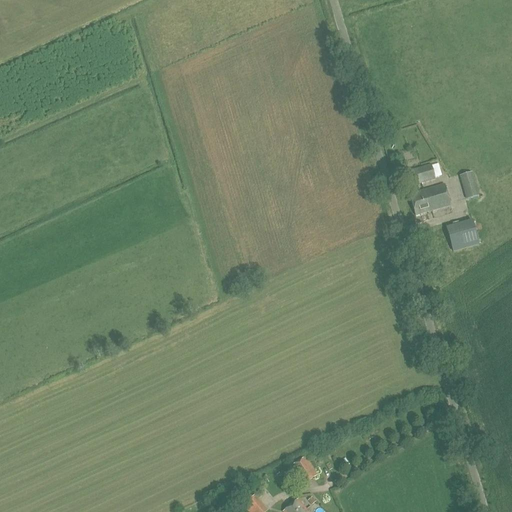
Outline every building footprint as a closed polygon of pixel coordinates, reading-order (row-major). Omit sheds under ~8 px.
[(410,171),(414,186),(435,179),(431,165),(410,171)] [(460,176),(467,200),(479,197),(472,172),(460,176)] [(409,195),(415,216),(451,206),(445,185),(409,195)] [(446,228),(453,252),(479,245),(472,221),(446,228)] [(292,466),(304,484),(317,475),(305,457),(292,466)] [(316,493),(328,488),(324,479),(312,484),(316,493)] [(241,504),(246,510),(259,500),(254,494),(241,504)] [(237,504),(232,498),(227,503),(232,509),(237,504)] [(283,511),(308,511),(298,500),(283,511)]
